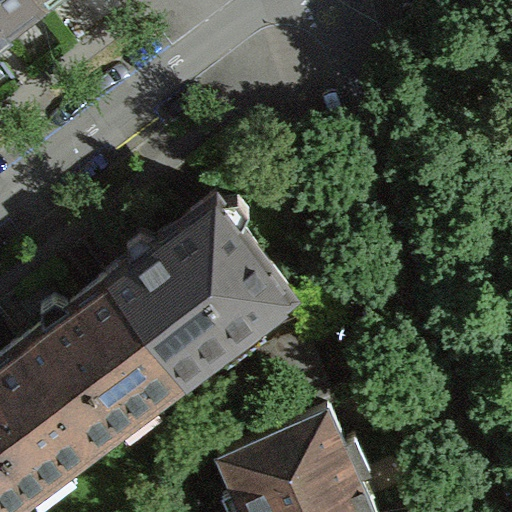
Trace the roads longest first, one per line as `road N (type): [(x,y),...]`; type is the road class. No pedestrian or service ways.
road 1 (unclassified): [(337,0),(434,294),(511,495)]
road 2 (residential): [(0,195),(268,0)]
